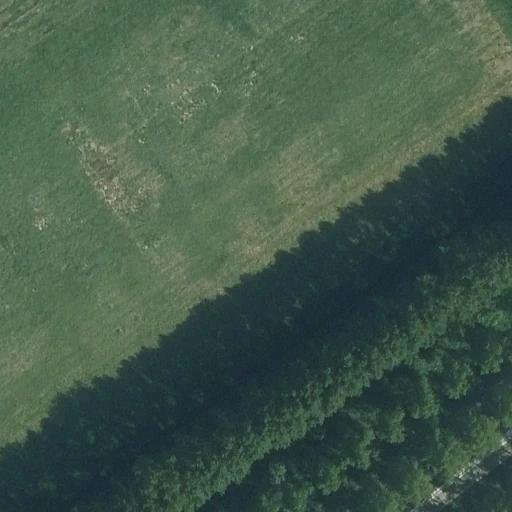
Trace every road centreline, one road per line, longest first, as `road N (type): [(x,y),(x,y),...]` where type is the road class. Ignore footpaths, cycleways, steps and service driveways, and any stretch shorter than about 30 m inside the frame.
road 1 (track): [(181,511),(511,283)]
road 2 (secondary): [(410,511),(511,429)]
